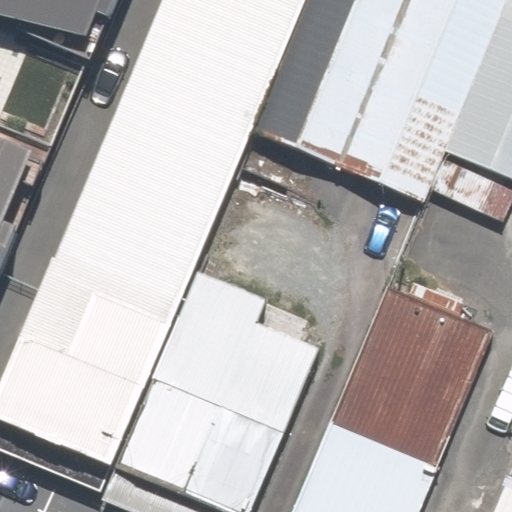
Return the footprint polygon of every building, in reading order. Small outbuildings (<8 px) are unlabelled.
[(0,0),(0,290),(5,279),(10,280),(28,238),(22,227),(49,164),(0,142),(0,23),(100,47),(110,23),(120,27),(131,0),(0,0)] [(168,0),(24,339),(75,361),(100,297),(177,329),(199,275),(257,133),(311,0),(168,0)] [(511,0),(311,0),(257,133),(428,205),(449,153),(511,0)] [(511,0),(449,153),(511,179),(511,0)] [(177,329),(120,472),(220,511),(256,511),(324,352),(287,337),(292,327),(267,316),(271,305),(199,275),(177,329)] [(425,511),(498,332),(390,288),(298,511),(425,511)] [(0,420),(120,472),(177,329),(100,297),(75,361),(24,339),(0,397),(0,420)]
